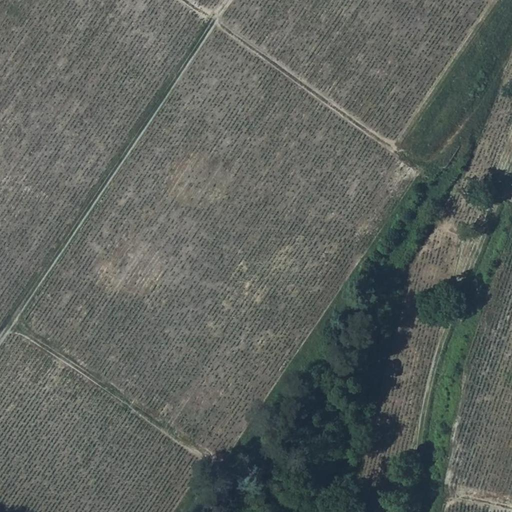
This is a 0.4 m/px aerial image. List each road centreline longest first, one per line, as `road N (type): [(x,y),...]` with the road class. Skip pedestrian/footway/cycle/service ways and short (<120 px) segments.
road 1 (track): [(186,0),(395,147),(493,0)]
road 2 (track): [(228,0),(0,341)]
road 3 (track): [(511,167),(440,340),(409,511)]
road 4 (track): [(301,511),(12,324)]
